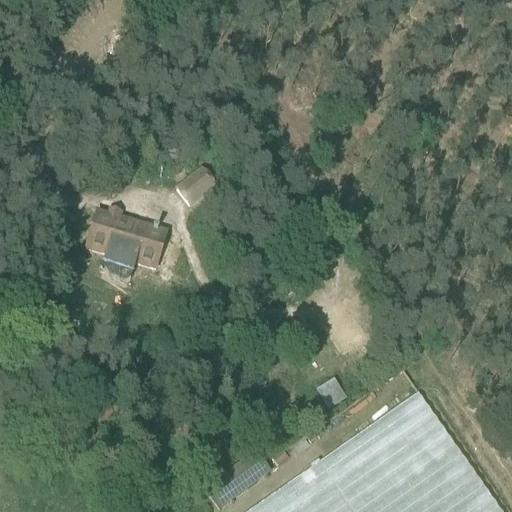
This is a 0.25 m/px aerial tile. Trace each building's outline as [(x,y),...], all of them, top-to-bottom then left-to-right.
[(174,191),(190,212),(218,190),(201,171),(174,191)] [(87,247),(85,253),(154,274),(165,237),(120,224),(121,220),(122,216),(109,212),(107,216),(97,213),(87,247)] [(343,305),(320,319),(344,353),(368,337),(346,303),(367,289),(342,250),(317,266),(343,305)] [(332,383),(314,395),(327,415),(345,402),(332,383)] [(497,511),(414,394),(248,511),(497,511)] [(217,511),(218,511),(244,494),(269,475),(254,454),(219,480),(203,492),(217,511)]
